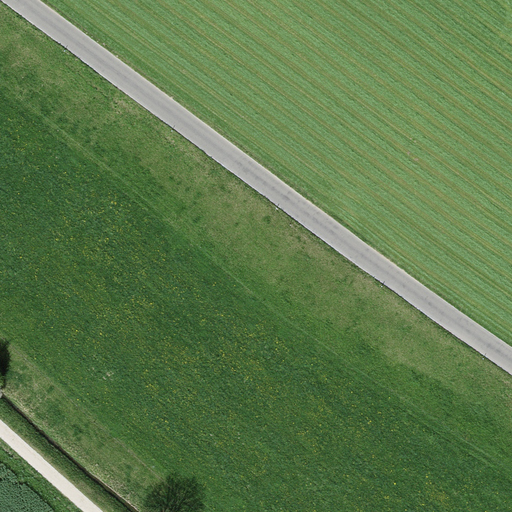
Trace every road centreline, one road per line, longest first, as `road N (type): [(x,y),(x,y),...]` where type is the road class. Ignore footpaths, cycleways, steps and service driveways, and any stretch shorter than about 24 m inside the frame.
road 1 (unclassified): [(511,361),(33,0)]
road 2 (track): [(92,511),(0,430)]
